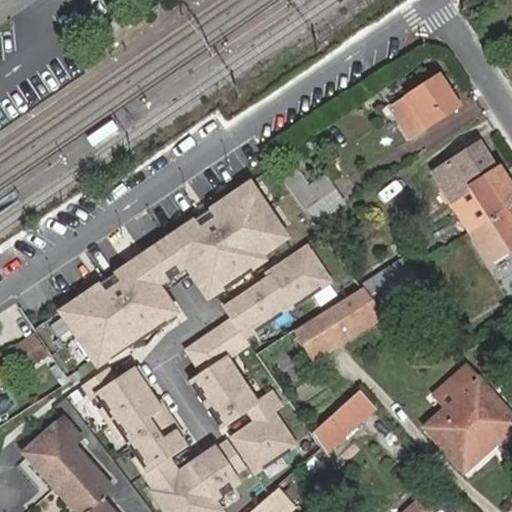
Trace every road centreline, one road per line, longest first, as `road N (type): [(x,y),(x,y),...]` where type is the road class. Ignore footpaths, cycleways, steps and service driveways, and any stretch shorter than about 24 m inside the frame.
road 1 (residential): [(436,2),(0,294)]
road 2 (residential): [(511,118),(436,2)]
